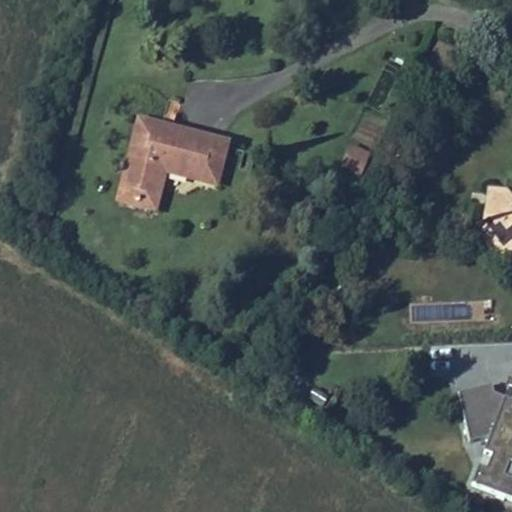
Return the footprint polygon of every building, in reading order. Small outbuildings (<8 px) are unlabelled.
[(217,169),(223,144),(141,124),(123,199),(154,206),(163,169),(206,180),(209,166),(217,169)] [(348,147),(338,170),(360,179),(370,157),(348,147)] [(209,166),(206,180),(214,182),(217,169),(209,166)] [(511,183),(510,183),(500,229),(511,230),(511,183)] [(511,230),(500,229),(508,243),(511,243),(511,230)] [(491,395),(487,387),(454,394),(465,443),(486,439),(469,484),(511,500),(511,479),(500,475),(505,462),(511,464),(511,371),(502,399),(491,395)]
